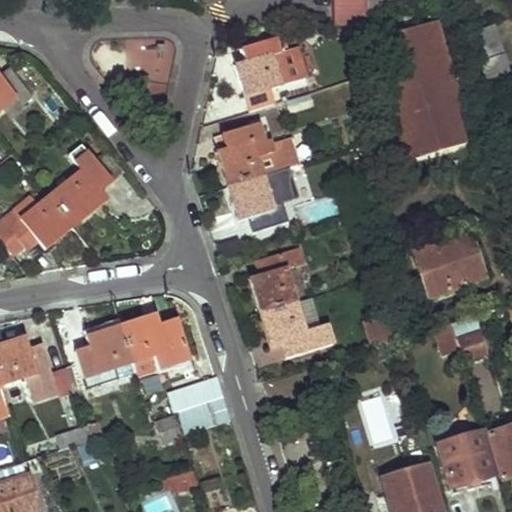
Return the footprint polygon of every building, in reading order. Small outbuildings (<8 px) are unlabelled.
[(333,0),(333,30),(367,32),(367,14),(367,0),(333,0)] [(367,0),(367,14),(398,4),(396,0),(367,0)] [(435,21),(397,33),(394,134),(401,159),(418,154),(415,147),(437,141),(439,148),(462,141),(453,110),(462,107),(435,21)] [(469,33),(484,81),(511,71),(497,23),(469,33)] [(126,82),(172,85),(175,41),(128,39),(126,82)] [(279,55),(274,41),(238,52),(242,66),(232,69),(235,79),(242,99),(278,87),(307,77),(299,50),(279,55)] [(0,77),(0,112),(1,112),(8,122),(22,113),(20,109),(33,99),(8,72),(0,77)] [(228,161),(216,163),(225,188),(261,177),(252,146),(261,143),(255,127),(220,138),(228,161)] [(437,141),(415,147),(418,154),(439,148),(437,141)] [(70,158),(79,173),(47,199),(71,229),(96,209),(90,202),(110,185),(80,149),(70,158)] [(282,210),(273,213),(261,177),(225,188),(233,213),(243,210),(251,234),(286,224),(282,210)] [(37,208),(21,221),(13,213),(3,223),(0,225),(0,243),(10,256),(22,245),(27,251),(44,237),(52,244),(71,229),(47,199),(37,208)] [(21,221),(37,208),(29,200),(13,213),(21,221)] [(466,235),(410,251),(426,299),(481,282),(466,235)] [(262,291),(252,294),(258,315),(296,304),(285,271),(294,268),(289,253),(254,265),(262,291)] [(315,336),(307,339),(296,304),(258,315),(267,340),(277,337),(285,361),(319,350),(315,336)] [(395,342),(393,336),(387,313),(361,322),(370,351),(391,344),(395,342)] [(155,328),(151,318),(119,328),(132,365),(162,356),(167,369),(188,363),(175,323),(155,328)] [(470,318),(448,325),(453,341),(475,333),(470,318)] [(76,353),(78,362),(86,389),(101,385),(99,375),(132,365),(119,328),(85,339),(88,349),(76,353)] [(481,357),(475,333),(453,341),(461,364),(481,357)] [(15,353),(11,342),(0,345),(0,382),(1,385),(28,376),(35,392),(54,385),(49,371),(40,346),(15,353)] [(73,394),(86,389),(78,362),(64,367),(73,394)] [(64,367),(49,371),(54,385),(58,399),(73,394),(64,367)] [(270,405),(309,391),(301,371),(263,386),(270,405)] [(167,394),(181,437),(229,421),(215,379),(167,394)] [(406,437),(388,392),(360,404),(377,448),(406,437)] [(97,422),(83,426),(88,440),(92,440),(101,437),(97,422)] [(62,450),(88,440),(83,426),(41,439),(46,456),(62,450)] [(511,428),(488,436),(504,481),(511,478),(511,428)] [(479,436),(436,450),(452,496),(471,492),(470,484),(493,477),(479,436)] [(69,464),(96,456),(92,440),(88,440),(62,450),(69,464)] [(288,468),(319,464),(316,440),(285,444),(288,468)] [(438,511),(425,469),(383,481),(392,511),(438,511)] [(167,495),(196,486),(192,471),(163,480),(167,495)] [(33,511),(43,509),(31,473),(0,483),(0,511),(33,511)]
